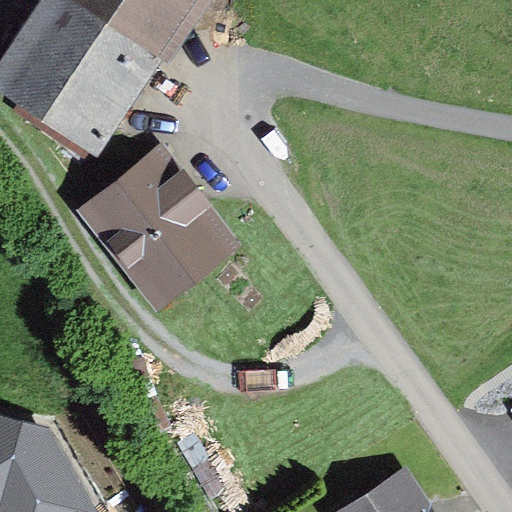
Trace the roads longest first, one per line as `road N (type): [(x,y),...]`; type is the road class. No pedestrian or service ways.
road 1 (unclassified): [(506,511),(353,315),(228,130),(223,96)]
road 2 (track): [(0,128),(118,297),(180,363),(218,378),(287,378),(369,335)]
road 3 (track): [(223,96),(243,77),(300,80),(511,129)]
